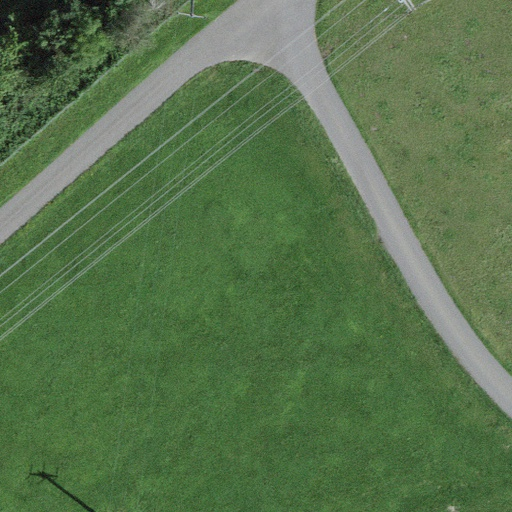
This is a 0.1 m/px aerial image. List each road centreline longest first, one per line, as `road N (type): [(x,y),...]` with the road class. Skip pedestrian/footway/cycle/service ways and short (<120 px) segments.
road 1 (unclassified): [(270,0),(401,242),(487,368),(511,391)]
road 2 (unclassified): [(0,234),(267,0)]
